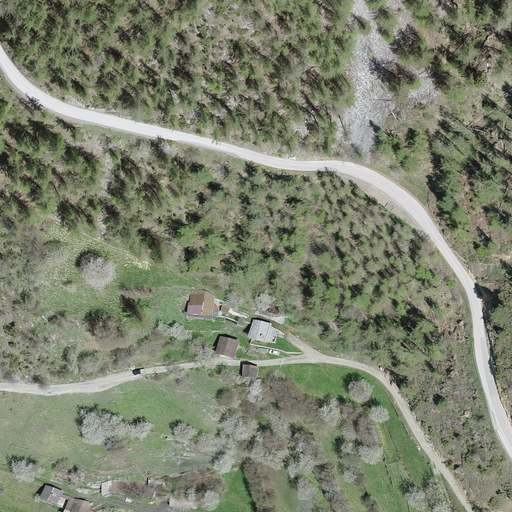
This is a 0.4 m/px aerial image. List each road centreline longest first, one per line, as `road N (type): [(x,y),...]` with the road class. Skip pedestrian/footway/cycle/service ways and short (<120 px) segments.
road 1 (tertiary): [(0,55),(17,80),(79,113),(278,162),(345,166),(403,197),(472,295),(486,376),(511,448)]
road 2 (residential): [(0,387),(61,389),(206,363),(346,362),(394,391),(472,511)]
road 3 (track): [(134,507),(0,466)]
